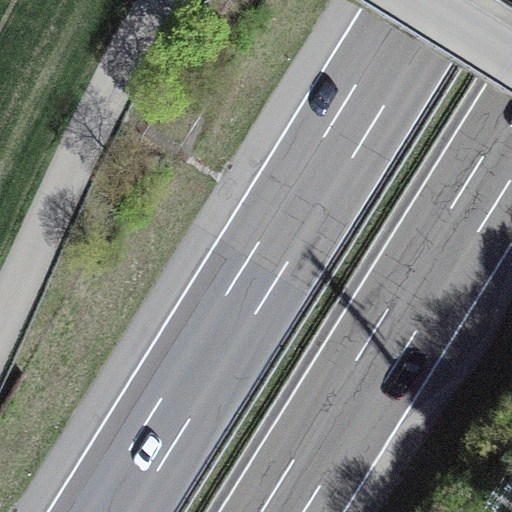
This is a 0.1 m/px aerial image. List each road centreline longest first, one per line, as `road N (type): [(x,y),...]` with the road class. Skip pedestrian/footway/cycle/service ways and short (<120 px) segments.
road 1 (motorway): [(429,0),(111,511)]
road 2 (motorway): [(283,511),(511,145)]
road 3 (unclassified): [(162,0),(99,110),(0,322)]
